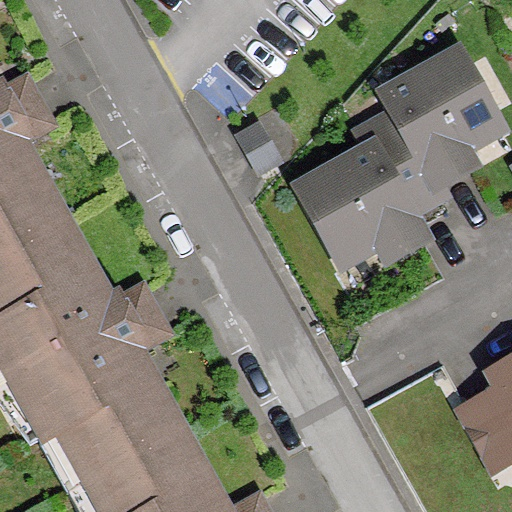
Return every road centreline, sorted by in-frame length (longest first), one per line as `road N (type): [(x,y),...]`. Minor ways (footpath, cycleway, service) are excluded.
road 1 (residential): [(373,511),(150,99)]
road 2 (residential): [(150,99),(239,0)]
